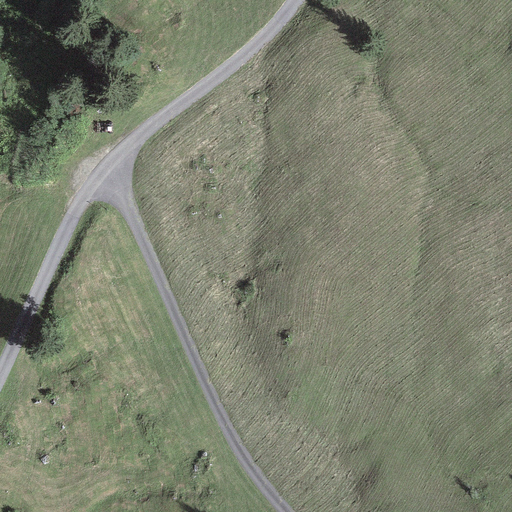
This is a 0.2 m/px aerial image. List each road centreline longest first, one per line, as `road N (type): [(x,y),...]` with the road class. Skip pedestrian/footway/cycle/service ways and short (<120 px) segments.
road 1 (track): [(288,511),(229,432),(105,166)]
road 2 (track): [(105,166),(254,48),(299,0)]
road 3 (track): [(0,375),(72,214),(105,166)]
